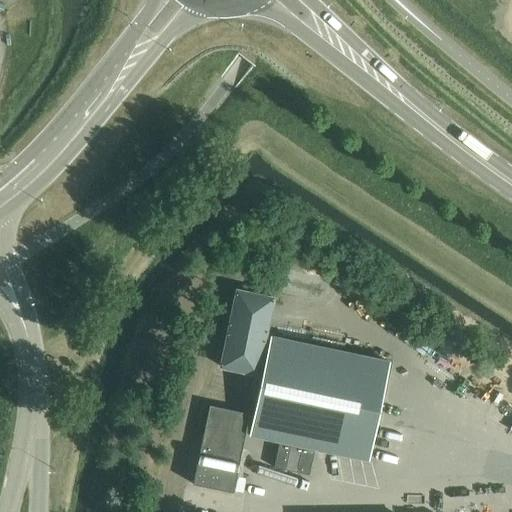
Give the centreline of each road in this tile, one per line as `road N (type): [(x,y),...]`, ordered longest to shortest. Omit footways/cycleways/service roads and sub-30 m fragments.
road 1 (primary): [(511,183),(366,68)]
road 2 (secondary): [(0,198),(111,82)]
road 3 (primary): [(264,0),(366,68)]
road 4 (tertiary): [(8,511),(32,394)]
